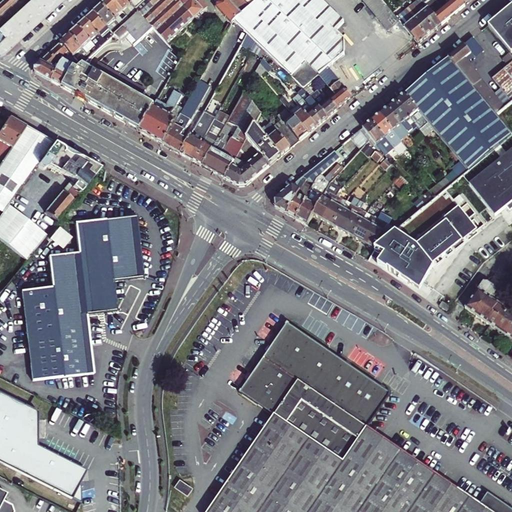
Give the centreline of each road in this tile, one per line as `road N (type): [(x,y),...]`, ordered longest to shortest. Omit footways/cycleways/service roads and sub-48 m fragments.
road 1 (tertiary): [(497,0),(246,208)]
road 2 (primary): [(242,230),(511,396)]
road 3 (primary): [(511,377),(246,208)]
road 4 (primary): [(246,208),(8,75)]
road 5 (primary): [(0,87),(221,215)]
road 6 (tertiary): [(221,215),(204,235),(151,360)]
road 7 (tertiary): [(151,360),(242,230)]
road 8 (tertiary): [(146,511),(142,400),(151,360)]
